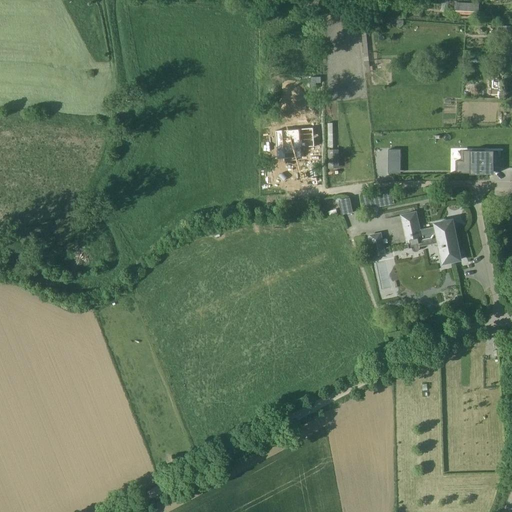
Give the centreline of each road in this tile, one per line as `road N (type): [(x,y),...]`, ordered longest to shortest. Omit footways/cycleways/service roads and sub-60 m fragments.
road 1 (unclassified): [(112,511),(413,353),(499,320)]
road 2 (residential): [(472,185),(328,192)]
road 3 (residential): [(499,320),(472,185)]
